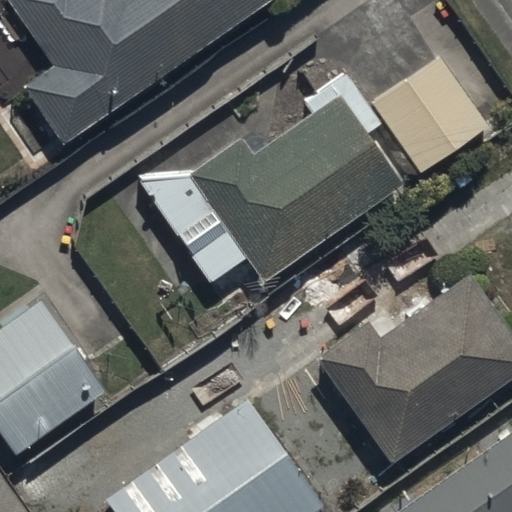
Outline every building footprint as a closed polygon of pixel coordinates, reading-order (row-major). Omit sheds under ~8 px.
[(14,0),(54,58),(25,78),(62,132),(253,0),(14,0)] [(335,84),(340,92),(256,147),(244,129),(149,191),(203,276),(249,246),(266,271),(407,179),(369,121),(381,113),(418,169),(489,122),(442,49),(367,98),(351,74),(335,84)] [(393,455),(511,369),(511,330),(465,265),(378,327),(368,314),(318,350),(393,455)] [(106,382),(42,291),(0,321),(0,419),(17,445),(106,382)] [(303,511),(321,500),(246,392),(105,488),(121,511),(303,511)] [(511,511),(511,418),(382,511),(511,511)]
